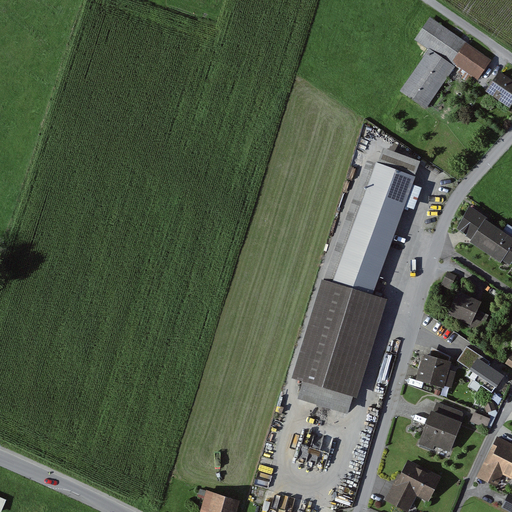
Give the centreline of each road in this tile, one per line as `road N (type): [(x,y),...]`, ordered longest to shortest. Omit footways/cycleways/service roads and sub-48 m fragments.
road 1 (unclassified): [(357,511),(449,212),(511,137)]
road 2 (tertiary): [(0,456),(119,511)]
